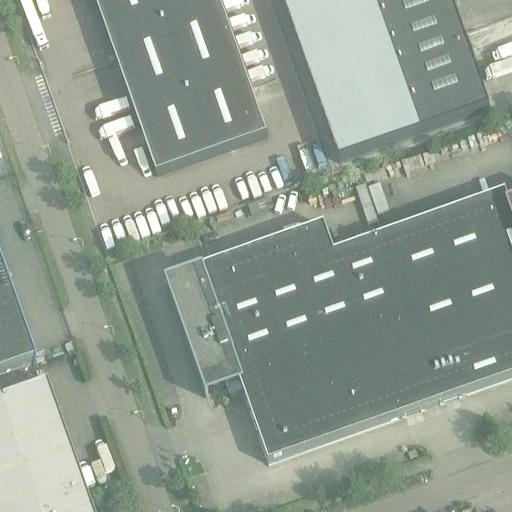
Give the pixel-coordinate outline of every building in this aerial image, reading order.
[(268,140),(218,0),(93,0),(157,179),(268,140)] [(280,0),(339,167),(422,137),(490,113),(450,0),(280,0)] [(511,207),(511,208),(507,196),(383,239),(443,407),(511,382),(511,207)] [(206,400),(240,388),(269,468),(443,407),(383,239),(335,256),(325,228),(200,272),(201,275),(166,287),(206,400)] [(0,376),(32,365),(4,285),(7,284),(7,285),(8,284),(0,261),(0,376)] [(45,385),(0,400),(0,511),(89,511),(85,501),(86,501),(45,385)]
